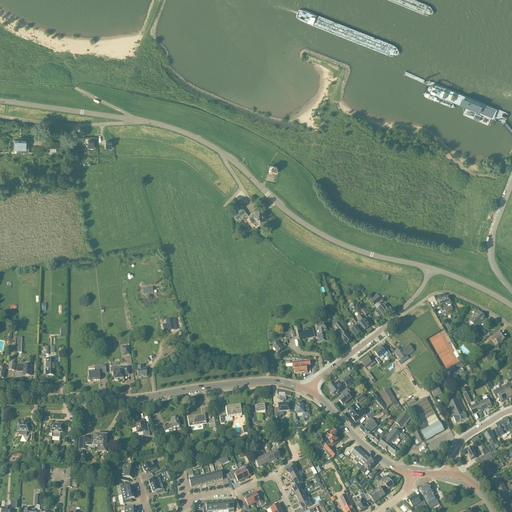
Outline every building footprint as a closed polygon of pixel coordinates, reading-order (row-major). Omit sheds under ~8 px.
[(511,110),(431,81),(425,96),(506,128),(511,113),(511,110)] [(28,153),(28,142),(21,142),(21,140),(14,140),(14,149),(17,149),(17,153),(28,153)] [(50,148),(50,151),(56,151),(56,148),(63,148),(63,142),(50,142),(50,148)] [(269,167),(270,168),(269,172),(271,172),(272,171),(276,172),(277,170),(278,170),(279,167),(277,164),(272,163),(269,165),(269,167)] [(243,208),(234,215),(237,220),(246,213),(243,208)] [(252,213),(248,215),(255,225),(259,222),(259,223),(261,221),(263,220),(264,219),(266,218),(265,217),(260,209),(259,208),(256,210),(255,211),(252,213)] [(378,294),(370,300),(374,305),(381,299),(378,294)] [(440,306),(443,314),(453,311),(450,303),(451,303),(449,297),(438,301),(440,306)] [(378,304),(380,308),(378,309),(383,316),(389,311),(387,309),(387,308),(384,305),(383,305),(381,302),(378,304)] [(361,310),(358,312),(361,316),(358,318),(361,322),(360,324),(365,330),(371,326),(366,319),(365,319),(364,318),(366,316),(361,310)] [(486,318),(479,312),(478,311),(476,314),(477,314),(471,321),(466,325),(481,339),(486,333),(478,326),(486,318)] [(167,325),(163,325),(164,331),(177,329),(175,320),(167,321),(167,325)] [(354,320),(347,325),(351,331),(356,338),(361,334),(355,326),(357,324),(354,320)] [(339,323),(337,321),(333,324),(335,327),(334,327),(342,337),(341,338),(342,339),(343,341),(344,341),(347,345),(352,340),(350,338),(350,337),(339,323)] [(449,322),(445,324),(449,332),(453,330),(449,322)] [(315,327),(315,329),(317,336),(328,333),(325,324),(315,327)] [(315,329),(315,327),(298,331),(300,341),(315,337),(313,329),(315,329)] [(503,331),(501,333),(494,338),(499,345),(508,338),(503,331)] [(328,333),(317,336),(319,344),(330,342),(328,333)] [(275,346),(273,348),(278,353),(281,351),(283,349),(286,346),(284,343),(280,346),(279,344),(279,343),(277,341),(273,344),(275,346)] [(393,354),(394,356),(395,354),(400,361),(401,361),(403,363),(409,359),(407,356),(414,351),(409,345),(403,349),(402,347),(393,354)] [(129,346),(122,347),(123,356),(130,355),(129,346)] [(379,349),(375,352),(379,358),(385,354),(388,358),(391,356),(386,349),(384,351),(382,347),(379,349)] [(365,368),(369,365),(371,368),(376,363),(373,360),(371,362),(368,358),(361,363),(365,368)] [(46,359),(45,376),(55,376),(55,359),(46,359)] [(295,374),(302,373),(302,374),(308,374),(308,373),(307,367),(311,367),(310,361),(292,362),(293,368),(295,368),(295,374)] [(461,362),(453,366),(455,371),(463,366),(461,362)] [(23,366),(17,365),(17,372),(23,372),(23,376),(31,376),(32,365),(23,365),(23,366)] [(137,365),(138,370),(137,370),(138,378),(147,377),(146,369),(144,369),(143,365),(137,365)] [(89,377),(88,377),(88,381),(89,381),(89,382),(92,382),(92,381),(100,380),(99,373),(106,373),(105,366),(95,366),(95,372),(88,372),(89,377)] [(120,367),(110,367),(111,373),(113,373),(114,379),(115,379),(116,380),(118,380),(118,379),(123,379),(123,374),(125,374),(125,375),(129,375),(128,367),(120,368),(120,367)] [(459,369),(450,373),(454,382),(459,380),(457,376),(461,373),(459,369)] [(369,373),(366,375),(373,383),(375,381),(369,373)] [(334,384),(330,387),(329,388),(331,391),(330,392),(332,395),(334,393),(334,394),(336,392),(338,394),(345,388),(341,383),(336,386),(334,384)] [(511,385),(511,383),(502,387),(507,399),(511,397),(511,385)] [(437,385),(430,388),(434,398),(442,394),(437,385)] [(496,399),(499,398),(501,402),(507,399),(502,387),(493,392),(496,399)] [(389,388),(380,394),(388,407),(393,404),(396,409),(400,406),(397,402),(389,388)] [(343,405),(351,398),(349,396),(352,394),(347,389),(343,393),(345,395),(339,400),(343,405)] [(467,393),(463,394),(468,404),(471,402),(467,393)] [(356,401),(359,404),(366,398),(363,395),(356,401)] [(445,430),(439,421),(439,422),(426,398),(417,403),(415,399),(407,404),(415,418),(421,428),(423,431),(421,432),(427,441),(445,430)] [(459,399),(447,404),(456,424),(467,419),(459,399)] [(488,399),(479,403),(482,411),(492,407),(488,399)] [(301,406),(301,403),(297,404),(297,406),(295,406),(296,413),(293,413),(294,422),(297,421),(296,415),(303,414),(303,416),(309,415),(308,405),(303,406),(301,406)] [(479,403),(469,408),(473,416),(482,411),(479,403)] [(278,405),(278,408),(274,409),(274,416),(283,416),(283,412),(289,412),(288,404),(278,405)] [(267,406),(264,407),(264,405),(255,406),(255,410),(251,410),(253,424),(258,423),(256,413),(265,412),(266,420),(269,419),(269,417),(267,406)] [(356,405),(354,406),(348,411),(352,417),(361,410),(360,410),(356,405)] [(240,406),(225,408),(227,415),(219,416),(221,424),(224,424),(224,422),(225,422),(233,421),(232,417),(242,415),(240,406)] [(204,415),(187,417),(189,427),(206,425),(206,424),(209,424),(210,428),(215,427),(215,429),(216,429),(214,419),(211,419),(209,407),(203,408),(204,415)] [(352,418),(356,423),(365,415),(361,410),(352,417),(352,418)] [(375,416),(373,412),(366,416),(368,420),(375,416)] [(381,441),(378,446),(387,453),(388,451),(396,458),(399,454),(409,441),(399,433),(404,427),(403,426),(410,417),(404,412),(395,424),(391,429),(392,430),(389,434),(387,433),(381,441)] [(172,425),(167,426),(166,425),(162,426),(165,431),(168,429),(179,426),(177,417),(170,418),(172,425)] [(372,419),(360,428),(366,436),(378,426),(376,424),(379,422),(377,419),(374,422),(372,419)] [(507,427),(504,420),(496,425),(497,428),(495,429),(499,438),(510,432),(508,427),(507,427)] [(136,428),(132,429),(133,434),(137,433),(137,434),(143,432),(144,437),(149,436),(147,425),(143,425),(143,422),(141,423),(140,422),(138,422),(138,423),(135,424),(136,428)] [(27,436),(27,432),(28,432),(29,423),(25,423),(22,423),(17,423),(17,431),(19,432),(18,435),(27,436)] [(62,433),(62,425),(58,425),(55,425),(51,425),(50,433),(52,433),(51,437),(60,438),(60,433),(62,433)] [(161,429),(156,431),(159,439),(164,436),(161,429)] [(323,442),(326,445),(324,447),(327,451),(325,452),(329,457),(331,456),(333,458),(337,455),(331,448),(339,441),(337,439),(338,438),(336,436),(337,435),(336,435),(337,434),(335,432),(334,432),(333,432),(331,430),(325,435),(327,437),(326,438),(327,439),(323,442)] [(419,430),(414,433),(419,444),(425,442),(419,430)] [(372,433),(368,438),(377,445),(380,440),(383,436),(377,431),(374,435),(372,433)] [(488,442),(489,442),(490,444),(487,446),(490,452),(492,457),(493,457),(496,455),(494,452),(496,451),(496,449),(494,445),(497,443),(494,438),(495,438),(490,431),(484,435),(488,442)] [(88,439),(79,438),(78,450),(81,450),(80,456),(84,456),(85,451),(90,451),(90,449),(95,449),(95,451),(98,451),(98,453),(106,453),(109,453),(109,436),(107,436),(93,435),(93,441),(88,441),(88,439)] [(366,455),(357,447),(350,454),(360,462),(366,455)] [(475,447),(473,448),(472,448),(466,451),(471,460),(480,456),(475,447)] [(491,457),(492,457),(490,452),(489,453),(487,448),(482,450),(484,455),(480,457),(482,462),(485,460),(485,461),(491,458),(492,458),(491,457)] [(279,449),(271,453),(275,461),(276,461),(277,460),(276,459),(280,457),(279,455),(281,454),(279,449)] [(271,453),(266,456),(269,463),(272,461),(272,462),(273,462),(275,461),(271,453)] [(358,465),(356,466),(358,468),(360,470),(362,467),(363,468),(364,466),(364,467),(371,459),(366,455),(360,462),(358,465)] [(266,456),(260,458),(264,467),(266,466),(266,465),(266,464),(269,463),(266,456)] [(260,458),(255,461),(258,468),(261,466),(261,467),(262,467),(264,467),(260,458)] [(480,465),(483,472),(491,468),(495,466),(494,464),(493,464),(491,461),(493,460),(491,458),(485,461),(486,463),(480,465)] [(362,467),(360,470),(364,474),(368,470),(369,470),(370,469),(371,468),(371,467),(372,466),(373,465),(374,465),(375,464),(375,463),(375,462),(371,459),(364,467),(364,466),(363,468),(362,467)] [(142,468),(141,468),(145,474),(146,474),(150,471),(152,474),(158,470),(152,461),(142,468)] [(289,472),(291,476),(298,472),(295,467),(297,466),(295,462),(290,465),(289,465),(290,469),(286,471),(287,473),(288,473),(289,472)] [(123,463),(122,471),(133,473),(134,468),(129,467),(129,466),(129,464),(123,463)] [(244,466),(238,469),(244,480),(245,481),(248,479),(248,478),(249,477),(246,471),(249,470),(246,465),(244,466)] [(495,466),(491,468),(483,472),(486,478),(492,475),(493,474),(492,471),(495,470),(497,470),(500,468),(498,465),(495,466)] [(244,480),(238,469),(233,472),(233,471),(230,473),(232,478),(235,477),(238,483),(239,482),(240,483),(243,481),(243,480),(244,480)] [(376,470),(369,476),(373,479),(379,473),(376,470)] [(122,471),(120,480),(127,481),(128,479),(132,479),(133,473),(122,471)] [(298,472),(291,476),(292,479),(291,480),(292,482),(300,478),(303,477),(301,471),(298,472)] [(155,480),(149,482),(151,487),(162,483),(159,475),(154,477),(155,480)] [(381,480),(379,482),(383,488),(386,486),(389,490),(394,486),(389,479),(386,476),(381,480)] [(492,480),(495,486),(502,482),(500,477),(492,480)] [(300,478),(292,482),(293,483),(294,484),(294,483),(296,486),(296,487),(300,485),(303,483),(300,478)] [(379,488),(374,492),(379,500),(385,495),(381,490),(383,488),(379,482),(376,484),(379,488)] [(502,482),(495,486),(498,492),(505,489),(502,482)] [(162,483),(151,487),(153,493),(157,491),(158,494),(165,492),(162,483)] [(428,484),(419,489),(424,497),(428,505),(437,500),(433,492),(428,484)] [(126,485),(120,486),(122,495),(133,493),(132,487),(127,488),(126,485)] [(296,486),(292,488),(294,491),(293,492),(293,493),(294,494),(302,490),(300,485),(296,487),(296,486)] [(505,489),(498,492),(501,498),(508,495),(505,489)] [(302,490),(294,494),(294,496),(295,496),(296,496),(298,499),(305,496),(302,490)] [(365,495),(365,496),(368,501),(368,502),(372,499),(375,503),(379,500),(374,492),(372,490),(368,493),(367,493),(365,495)] [(133,493),(122,495),(124,504),(131,502),(130,499),(134,498),(133,493)] [(250,495),(250,496),(254,504),(259,502),(261,504),(263,503),(261,498),(258,499),(255,493),(254,494),(254,493),(250,494),(250,495)] [(368,501),(365,496),(365,495),(364,493),(360,495),(362,499),(358,501),(356,497),(353,499),(357,507),(358,506),(361,511),(367,507),(365,503),(368,501)] [(254,504),(250,496),(249,496),(248,495),(245,497),(245,498),(244,499),(247,504),(244,506),(247,511),(249,510),(248,507),(254,504)] [(355,511),(347,495),(338,499),(344,511),(355,511)] [(305,496),(298,499),(299,502),(298,504),(299,505),(307,501),(305,496)] [(413,507),(417,505),(420,508),(425,505),(422,499),(419,500),(417,496),(409,500),(413,507)] [(307,501),(299,505),(300,507),(301,507),(303,510),(310,507),(307,501)] [(511,511),(511,501),(503,506),(505,511),(511,511)]
